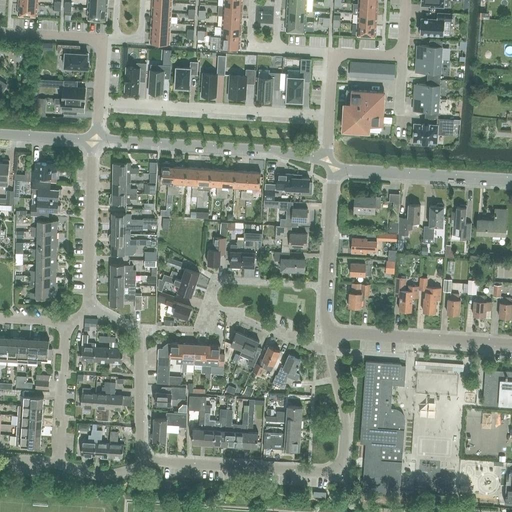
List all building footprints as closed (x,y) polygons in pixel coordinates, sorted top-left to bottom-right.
[(88,0),(88,8),(107,9),(107,0),(88,0)] [(297,0),(287,0),(287,10),(306,11),(307,1),(297,0)] [(153,1),(152,12),(171,13),(172,3),(153,1)] [(353,14),(358,14),(377,15),(378,5),(358,4),(354,3),(353,14)] [(38,5),(19,4),(18,14),(37,15),(38,5)] [(223,6),(223,16),(242,17),(242,7),(223,6)] [(107,9),(88,8),(88,18),(107,20),(107,9)] [(287,10),(287,20),(306,21),(306,11),(287,10)] [(152,12),(152,22),(171,23),(171,13),(152,12)] [(452,20),(453,13),(437,13),(437,19),(421,18),(420,25),(418,27),(418,30),(420,33),(420,34),(444,36),(445,20),(452,20)] [(358,14),(357,24),(376,25),(377,15),(358,14)] [(223,16),(222,26),(241,27),(242,17),(223,16)] [(306,21),(287,20),(286,30),(305,32),(306,21)] [(152,22),(151,32),(170,33),(171,23),(152,22)] [(376,25),(357,24),(357,35),(376,36),(376,25)] [(222,26),(222,37),(240,38),(241,27),(222,26)] [(170,33),(151,32),(150,43),(170,44),(170,33)] [(240,38),(222,37),(221,47),(240,48),(240,38)] [(419,45),(418,58),(442,60),(443,40),(429,40),(429,45),(419,45)] [(76,46),(58,45),(58,52),(65,53),(65,67),(89,68),(89,60),(88,60),(88,53),(76,53),(76,46)] [(226,55),(218,55),(217,69),(217,72),(225,72),(225,70),(226,55)] [(282,73),(282,90),(288,90),(287,100),(303,101),(304,78),(310,78),(311,63),(311,58),(301,58),(301,62),(301,70),(289,70),(288,73),(282,73)] [(427,73),(427,79),(440,79),(442,60),(418,58),(417,72),(427,73)] [(177,67),(175,87),(190,88),(190,74),(197,74),(198,62),(191,62),(190,68),(177,67)] [(125,91),(139,92),(140,78),(146,78),(147,63),(137,63),(136,68),(126,67),(125,91)] [(149,92),(163,93),(164,78),(170,78),(171,66),(159,65),(159,71),(150,70),(149,92)] [(246,83),(254,83),(255,70),(246,69),(246,76),(230,75),(229,97),(246,98),(246,83)] [(259,77),(258,99),(272,100),(273,85),(280,85),(280,73),(270,73),(270,70),(259,70),(259,77)] [(202,96),(216,96),(217,74),(203,73),(202,96)] [(416,84),(416,97),(439,99),(440,79),(427,79),(427,84),(416,84)] [(64,80),(63,99),(85,100),(86,88),(77,87),(76,86),(76,81),(64,80)] [(351,128),(383,130),(384,115),(385,100),(384,100),(384,98),(379,92),(377,92),(377,91),(352,90),(347,89),(345,122),(351,122),(351,128)] [(439,99),(416,97),(415,111),(425,112),(424,118),(438,118),(439,99)] [(75,100),(63,99),(55,99),(54,103),(63,104),(63,111),(65,111),(65,114),(76,114),(76,112),(85,112),(85,100),(77,100),(75,100)] [(37,107),(37,115),(45,116),(46,107),(37,107)] [(422,142),(422,143),(428,143),(436,143),(437,143),(437,142),(438,134),(444,135),(445,135),(445,129),(453,129),(454,123),(454,120),(446,120),(438,119),(438,125),(430,125),(430,124),(429,124),(424,124),(423,124),(415,124),(414,124),(414,125),(413,141),(413,142),(414,142),(422,142)] [(0,162),(0,185),(8,186),(8,182),(9,163),(10,160),(3,160),(3,163),(0,162)] [(30,170),(29,181),(40,181),(40,177),(51,178),(58,178),(59,171),(56,170),(56,164),(54,163),(52,161),(47,161),(46,163),(37,162),(36,170),(30,170)] [(113,168),(113,173),(131,173),(139,173),(139,168),(131,168),(131,163),(113,162),(113,168)] [(162,175),(161,182),(168,182),(168,186),(173,186),(174,183),(175,166),(170,166),(170,163),(163,162),(163,165),(162,165),(162,175)] [(174,183),(186,184),(187,167),(175,166),(174,183)] [(193,184),(192,188),(198,188),(199,168),(187,167),(186,184),(193,184)] [(211,169),(199,168),(198,188),(203,188),(210,189),(210,185),(211,169)] [(224,169),(211,169),(210,185),(217,186),(217,189),(222,189),(224,169)] [(236,170),(224,169),(222,189),(228,190),(228,186),(235,187),(236,170)] [(248,171),(236,170),(235,187),(247,188),(248,171)] [(260,172),(248,171),(247,188),(260,188),(261,172),(260,172)] [(113,177),(113,183),(131,183),(131,173),(113,173),(113,177)] [(265,189),(265,190),(275,191),(275,189),(277,189),(286,189),(287,191),(291,192),(293,190),(301,190),(302,190),(301,193),(312,194),(313,182),(309,182),(309,178),(297,178),(298,174),(293,174),(279,173),(278,173),(277,184),(265,184),(265,189)] [(33,193),(33,198),(39,198),(39,199),(58,200),(59,194),(62,195),(62,189),(51,188),(51,182),(34,181),(33,193)] [(113,189),(113,193),(137,193),(137,189),(131,188),(131,183),(113,183),(113,189)] [(265,190),(264,201),(274,201),(275,191),(265,190)] [(252,191),(242,191),(241,199),(252,200),(252,191)] [(137,193),(113,193),(113,196),(111,196),(110,197),(110,203),(112,203),(126,203),(130,204),(130,199),(137,199),(137,193)] [(370,195),(368,195),(355,195),(354,211),(375,212),(375,206),(380,207),(381,196),(376,196),(370,195)] [(39,199),(39,198),(33,198),(32,204),(32,215),(44,216),(45,210),(49,210),(61,211),(61,205),(58,205),(58,200),(39,199)] [(280,218),(280,226),(292,226),(298,227),(299,221),(307,221),(308,208),(291,208),(291,202),(291,201),(280,201),(280,204),(279,209),(287,210),(287,219),(280,218)] [(430,205),(429,225),(434,226),(443,226),(444,206),(443,206),(443,205),(442,203),(438,203),(437,204),(437,206),(430,205)] [(408,215),(405,215),(405,217),(399,217),(398,234),(409,234),(409,228),(412,228),(412,221),(420,222),(421,205),(409,204),(408,213),(408,215)] [(456,212),(452,211),(451,226),(453,227),(452,233),(461,234),(460,238),(471,239),(472,223),(469,223),(466,222),(466,213),(467,205),(460,205),(460,207),(457,207),(456,212)] [(482,220),(478,220),(477,233),(505,235),(506,210),(495,209),(494,221),(482,220)] [(112,221),(112,224),(143,224),(143,219),(131,219),(131,214),(112,213),(112,221)] [(31,227),(31,231),(57,232),(57,225),(59,225),(59,221),(38,220),(38,227),(31,227)] [(398,222),(392,222),(390,222),(389,233),(398,233),(398,222)] [(112,227),(112,233),(112,234),(131,234),(131,229),(134,229),(143,229),(148,229),(148,224),(143,224),(112,224),(112,227)] [(282,238),(282,252),(290,252),(290,246),(306,247),(306,234),(291,233),(291,227),(292,227),(292,226),(280,226),(276,225),(275,238),(282,238)] [(429,226),(425,226),(424,242),(433,243),(434,227),(429,226)] [(37,236),(37,242),(58,242),(58,239),(57,239),(57,232),(31,231),(31,236),(37,236)] [(131,239),(131,234),(112,234),(112,233),(110,233),(110,234),(109,235),(109,239),(110,241),(112,241),(112,242),(112,244),(136,244),(146,244),(146,240),(131,239)] [(352,237),(352,252),(367,253),(367,249),(372,249),(376,249),(376,239),(377,239),(397,240),(398,234),(378,233),(378,234),(367,234),(367,238),(352,237)] [(214,245),(214,249),(209,249),(208,264),(220,265),(220,257),(221,250),(226,251),(227,237),(213,237),(213,245),(214,245)] [(244,267),(245,240),(238,239),(237,245),(231,245),(231,250),(231,254),(230,266),(239,266),(241,266),(243,266),(244,267)] [(245,240),(244,267),(245,267),(247,267),(254,267),(255,259),(261,259),(262,241),(258,241),(245,240)] [(31,248),(31,253),(56,254),(57,247),(58,247),(58,242),(37,242),(37,248),(31,248)] [(112,244),(111,254),(130,254),(131,255),(131,254),(133,254),(134,254),(136,252),(136,251),(136,249),(136,244),(112,244)] [(446,256),(455,257),(455,251),(450,251),(451,245),(447,245),(446,256)] [(145,260),(157,260),(157,254),(157,252),(145,252),(145,254),(145,260)] [(290,252),(282,252),(275,252),(275,260),(282,261),(282,270),(288,270),(305,271),(305,259),(290,258),(290,257),(290,252)] [(37,258),(37,264),(58,264),(58,261),(56,261),(56,254),(31,253),(31,258),(37,258)] [(181,267),(182,263),(169,258),(167,264),(180,268),(181,267)] [(157,260),(145,260),(145,266),(152,266),(152,275),(156,275),(157,276),(157,266),(157,260)] [(387,260),(386,273),(394,273),(395,261),(389,261),(387,260)] [(365,263),(351,262),(350,275),(365,275),(365,274),(371,275),(372,264),(365,264),(365,263)] [(31,270),(30,275),(56,276),(56,268),(58,268),(58,264),(37,264),(37,270),(31,270)] [(111,264),(111,274),(137,275),(137,270),(133,269),(133,265),(125,265),(111,264)] [(185,269),(181,280),(195,285),(196,283),(197,281),(199,273),(185,268),(185,269)] [(137,275),(111,274),(111,284),(125,285),(136,285),(136,280),(137,275)] [(30,280),(30,286),(36,286),(57,286),(57,283),(56,283),(56,276),(30,275),(30,280)] [(176,278),(170,276),(169,282),(179,286),(177,292),(191,297),(194,288),(195,286),(195,285),(181,280),(176,278)] [(418,298),(418,290),(420,290),(420,286),(409,285),(408,290),(406,290),(407,278),(395,277),(394,296),(400,296),(399,310),(403,311),(412,311),(413,297),(416,298),(418,298)] [(420,290),(427,290),(426,298),(424,298),(423,312),(435,313),(436,298),(441,299),(441,287),(427,286),(428,278),(420,278),(420,284),(420,286),(420,290)] [(444,279),(443,291),(451,291),(451,280),(444,279)] [(468,293),(470,293),(476,293),(477,281),(469,281),(468,293)] [(110,295),(136,295),(136,290),(136,285),(125,285),(111,284),(110,292),(110,295)] [(370,295),(370,288),(370,285),(352,284),(352,288),(352,293),(350,293),(349,306),(350,307),(352,307),(362,307),(362,294),(364,295),(368,295),(370,295)] [(57,286),(36,286),(36,292),(30,292),(30,297),(56,298),(56,290),(57,290),(57,286)] [(173,313),(188,319),(192,307),(177,302),(173,301),(174,296),(160,291),(159,296),(159,301),(169,305),(167,311),(173,313)] [(447,313),(459,314),(460,300),(458,300),(459,294),(450,294),(450,299),(448,299),(447,313)] [(136,295),(110,295),(110,298),(110,305),(124,305),(124,300),(136,301),(136,309),(137,309),(140,309),(143,309),(143,296),(136,295)] [(474,301),(473,315),(478,315),(478,317),(479,318),(483,318),(484,317),(484,316),(486,316),(486,309),(492,309),(492,302),(485,302),(485,296),(477,295),(476,301),(474,301)] [(511,298),(502,298),(502,304),(500,304),(499,318),(511,319),(511,309),(511,298)] [(231,344),(242,349),(243,349),(248,336),(247,336),(244,335),(237,331),(231,344)] [(95,361),(96,347),(96,343),(88,343),(88,335),(83,335),(81,360),(95,361)] [(0,361),(8,362),(9,337),(0,336),(0,361)] [(248,336),(243,349),(242,349),(240,355),(249,359),(247,363),(255,367),(256,364),(263,349),(257,346),(260,341),(252,338),(250,337),(248,336)] [(8,362),(18,362),(19,337),(9,337),(8,362)] [(18,362),(28,363),(29,338),(19,337),(18,362)] [(110,348),(109,362),(122,362),(123,349),(118,348),(118,343),(115,342),(115,337),(110,337),(110,342),(110,348)] [(29,338),(28,363),(37,363),(39,339),(29,338)] [(49,339),(39,339),(37,363),(41,363),(41,359),(48,359),(52,359),(52,348),(49,348),(49,339)] [(160,356),(160,359),(170,360),(171,357),(176,357),(176,363),(177,363),(182,364),(183,343),(182,343),(180,343),(171,343),(171,344),(168,344),(164,347),(163,349),(159,348),(158,356),(160,356)] [(186,343),(183,343),(182,364),(182,371),(186,372),(187,364),(195,364),(196,344),(188,344),(186,343)] [(198,344),(196,344),(195,364),(198,365),(202,365),(202,373),(207,373),(208,345),(207,345),(204,344),(198,344)] [(210,345),(208,345),(207,373),(210,373),(211,373),(212,365),(224,366),(225,353),(220,353),(220,345),(212,345),(210,345)] [(253,372),(261,376),(265,368),(271,371),(274,365),(280,351),(269,346),(265,356),(263,359),(261,359),(259,365),(256,364),(255,367),(252,372),(253,372)] [(95,361),(109,362),(110,348),(96,347),(95,361)] [(237,363),(240,355),(236,353),(232,360),(232,361),(237,363)] [(292,356),(290,355),(289,355),(283,368),(281,367),(278,374),(276,374),(273,382),(283,387),(284,385),(287,379),(285,378),(286,375),(297,380),(300,375),(295,373),(298,366),(299,367),(299,365),(298,365),(300,360),(292,356)] [(406,366),(405,366),(401,365),(401,363),(366,361),(361,443),(366,443),(364,466),(364,475),(363,491),(400,493),(401,478),(404,440),(405,421),(405,420),(405,419),(405,418),(404,417),(404,416),(403,415),(403,414),(402,414),(402,413),(401,413),(401,412),(400,412),(399,412),(398,411),(397,411),(396,411),(391,411),(391,405),(391,403),(392,400),(392,398),(392,390),(393,385),(405,386),(405,380),(406,366)] [(499,405),(511,405),(511,371),(485,370),(482,405),(499,406),(499,405)] [(181,376),(169,376),(169,377),(169,384),(181,384),(181,376)] [(36,380),(36,388),(48,389),(49,381),(36,380)] [(95,407),(109,408),(110,394),(110,382),(105,382),(105,387),(101,387),(101,394),(96,393),(95,407)] [(110,394),(109,408),(122,409),(123,395),(115,395),(116,383),(110,382),(110,394)] [(230,385),(226,392),(232,395),(236,389),(230,385)] [(246,386),(243,393),(250,396),(253,389),(246,386)] [(186,388),(172,387),(171,393),(156,392),(155,404),(171,405),(172,399),(178,399),(178,398),(186,399),(186,388)] [(81,406),(95,407),(96,393),(90,393),(91,388),(83,388),(81,406)] [(24,396),(23,406),(43,407),(44,397),(34,396),(34,390),(24,390),(24,396)] [(189,410),(195,410),(201,410),(202,396),(196,396),(190,396),(189,410)] [(202,444),(203,444),(205,420),(205,412),(206,412),(206,408),(207,396),(202,396),(201,410),(200,420),(199,428),(198,428),(193,428),(192,443),(198,444),(202,444)] [(248,413),(246,447),(249,447),(256,447),(257,448),(258,432),(257,432),(252,432),(254,404),(254,399),(249,399),(249,406),(249,407),(248,413)] [(18,406),(17,415),(43,417),(43,407),(23,406),(18,406)] [(277,411),(277,416),(301,418),(302,407),(287,406),(287,412),(277,411)] [(206,408),(206,412),(205,412),(205,420),(203,444),(204,444),(214,445),(215,425),(216,420),(210,419),(210,408),(206,408)] [(154,427),(154,430),(153,441),(166,441),(167,426),(178,426),(178,427),(186,427),(187,427),(187,414),(186,413),(167,412),(167,413),(166,419),(155,418),(154,427)] [(244,447),(246,447),(248,413),(244,412),(243,412),(242,423),(242,424),(237,424),(236,446),(244,447)] [(17,415),(17,425),(42,427),(43,417),(17,415)] [(223,445),(225,445),(227,416),(222,416),(221,416),(221,425),(215,425),(214,445),(223,445)] [(226,445),(236,446),(237,424),(231,424),(232,416),(227,416),(225,445),(226,445)] [(286,422),(286,428),(301,428),(301,418),(277,416),(275,416),(274,416),(267,416),(266,421),(276,421),(286,422)] [(17,425),(16,435),(42,436),(42,427),(17,425)] [(265,432),(265,437),(300,439),(301,428),(286,428),(286,433),(265,432)] [(82,455),(95,456),(97,430),(93,430),(92,430),(92,435),(89,435),(89,439),(83,439),(83,441),(82,455)] [(95,456),(109,457),(110,431),(109,443),(102,442),(102,430),(97,430),(95,456)] [(110,431),(109,457),(122,458),(124,444),(117,443),(118,437),(115,437),(116,431),(110,431)] [(42,436),(16,435),(16,445),(21,446),(41,447),(42,436)] [(300,439),(265,437),(264,448),(265,448),(269,448),(271,448),(285,449),(299,450),(300,439)]
